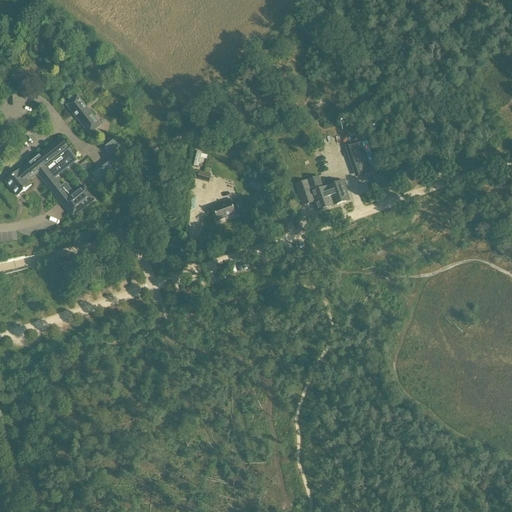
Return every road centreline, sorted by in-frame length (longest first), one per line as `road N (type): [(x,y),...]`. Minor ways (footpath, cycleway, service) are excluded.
road 1 (unknown): [(332,0),(215,99),(139,183),(118,239)]
road 2 (track): [(0,339),(307,232)]
road 3 (unknown): [(288,511),(269,394),(239,360),(177,343),(169,322)]
road 4 (track): [(307,232),(511,160)]
